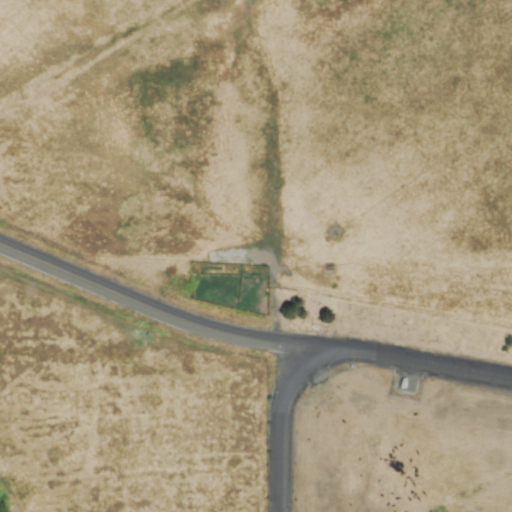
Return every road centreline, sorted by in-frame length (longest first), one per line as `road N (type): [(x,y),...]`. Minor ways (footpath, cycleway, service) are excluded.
road 1 (tertiary): [(0,242),(185,321),(237,337),(318,346)]
road 2 (tertiary): [(318,346),(296,369),(278,418),(278,511)]
